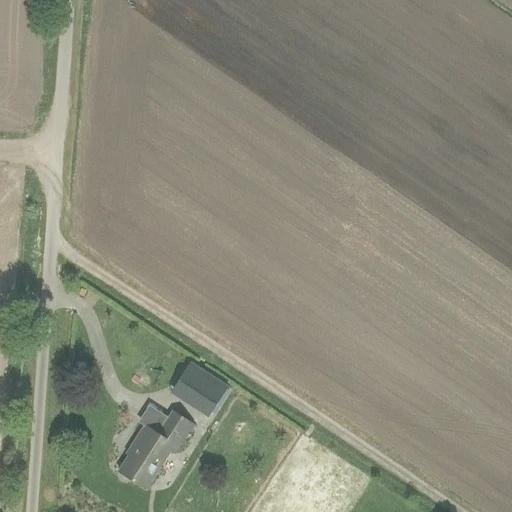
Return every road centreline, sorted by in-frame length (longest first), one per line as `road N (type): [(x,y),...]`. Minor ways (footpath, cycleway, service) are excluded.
road 1 (unclassified): [(34,511),(68,0)]
road 2 (track): [(470,511),(51,246)]
